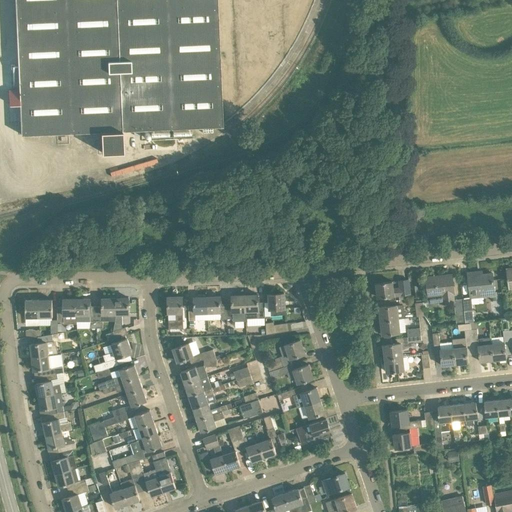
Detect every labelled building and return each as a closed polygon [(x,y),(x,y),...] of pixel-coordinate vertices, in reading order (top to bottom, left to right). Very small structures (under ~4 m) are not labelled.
[(14,0),(21,135),(100,131),(101,153),(123,152),(122,131),(222,126),(216,0),(14,0)] [(470,298),(462,299),(464,312),(465,324),(474,323),(471,298),(496,296),(495,291),(494,291),(492,273),(476,275),(476,272),(467,273),(470,298)] [(444,301),(454,300),(453,294),(454,294),(452,275),(444,276),(444,278),(440,279),(440,276),(426,278),(428,297),(443,295),(444,301)] [(399,281),(400,288),(393,289),(392,281),(376,283),(378,298),(410,294),(408,280),(399,281)] [(264,295),(265,302),(270,302),(270,310),(271,310),(271,315),(286,315),(286,308),(285,308),(284,301),(285,301),(284,293),(264,295)] [(246,311),(246,295),(232,296),(232,303),(227,303),(227,319),(233,319),(233,322),(246,321),(246,311)] [(246,295),(246,311),(253,311),(253,318),(259,318),(265,318),(265,302),(259,302),(258,295),(246,295)] [(168,313),(169,320),(169,329),(183,328),(183,296),(168,297),(168,313)] [(227,319),(227,303),(221,304),(220,296),(207,297),(208,320),(227,319)] [(208,320),(207,297),(194,297),(194,305),(189,305),(189,309),(189,321),(208,320)] [(102,306),(96,306),(96,328),(103,328),(103,321),(115,321),(116,321),(116,314),(115,298),(102,298),(102,306)] [(115,298),(116,314),(116,321),(115,321),(113,331),(115,338),(128,334),(126,327),(122,328),(122,314),(129,314),(129,298),(115,298)] [(52,299),(39,300),(40,317),(53,317),(52,299)] [(77,314),(77,299),(63,299),(64,307),(57,307),(58,320),(58,321),(64,321),(64,324),(77,324),(77,322),(77,314)] [(96,328),(96,306),(90,306),(90,299),(77,299),(77,314),(77,322),(90,321),(90,328),(96,328)] [(462,299),(455,299),(457,313),(464,312),(462,299)] [(40,317),(39,300),(26,300),(26,318),(40,317)] [(417,317),(424,316),(423,302),(415,303),(417,317)] [(381,321),(398,319),(404,318),(405,318),(404,305),(379,307),(380,313),(381,313),(382,321),(381,321)] [(404,318),(398,319),(381,321),(382,321),(383,328),(382,328),(382,335),(406,332),(404,318)] [(266,335),(278,333),(288,331),(287,323),(274,325),(274,322),(266,323),(266,335)] [(408,337),(421,335),(420,328),(407,329),(408,337)] [(453,348),(455,364),(468,363),(466,342),(472,342),(471,329),(464,330),(465,338),(452,339),(452,342),(453,348)] [(480,362),(493,360),(491,344),(490,338),(478,339),(477,329),(471,329),(472,342),(478,341),(480,362)] [(38,337),(41,336),(41,330),(26,330),(26,339),(38,337)] [(491,344),(493,360),(506,359),(505,347),(511,346),(509,330),(503,331),(504,342),(491,344)] [(33,357),(48,355),(58,354),(56,341),(53,341),(52,334),(41,336),(38,337),(38,343),(31,344),(33,357)] [(421,342),(421,335),(408,337),(395,338),(396,344),(383,345),(384,351),(385,351),(386,358),(386,359),(403,356),(401,343),(408,343),(408,344),(421,342)] [(95,373),(97,372),(109,368),(116,366),(114,359),(132,353),(127,339),(111,344),(114,351),(103,355),(105,361),(93,365),(95,373)] [(305,354),(301,340),(286,345),(290,359),(305,354)] [(424,343),(422,341),(419,346),(424,350),(427,346),(427,345),(424,343)] [(453,348),(452,342),(440,343),(440,346),(441,349),(440,349),(442,366),(455,364),(453,348)] [(205,360),(217,360),(216,356),(213,349),(202,353),(194,356),(189,343),(173,349),(178,362),(189,358),(191,363),(201,360),(204,360),(205,360)] [(58,354),(48,355),(33,357),(34,370),(42,369),(43,375),(57,373),(64,372),(61,353),(58,354)] [(423,368),(430,367),(429,353),(421,354),(423,368)] [(404,370),(403,356),(386,359),(386,358),(385,358),(385,359),(386,359),(387,366),(386,366),(387,372),(404,370)] [(276,370),(284,367),(281,360),(267,364),(270,372),(276,370)] [(106,381),(108,387),(111,386),(114,385),(124,382),(139,377),(135,364),(128,367),(128,366),(119,369),(121,375),(106,381)] [(293,364),(284,367),(276,370),(270,372),(272,378),(278,376),(288,373),(289,378),(296,376),(298,384),(307,381),(307,380),(313,378),(309,364),(294,369),(293,364)] [(208,376),(204,366),(204,365),(196,367),(196,366),(187,369),(187,370),(181,372),(185,384),(200,378),(208,376)] [(233,371),(234,373),(235,378),(236,380),(237,380),(251,375),(248,367),(233,371)] [(111,374),(109,368),(97,372),(99,378),(111,374)] [(57,373),(43,375),(44,382),(36,383),(39,396),(61,392),(62,392),(60,384),(53,386),(52,381),(58,379),(57,373)] [(253,382),(251,375),(237,380),(240,387),(253,382)] [(208,376),(200,378),(185,384),(189,396),(220,386),(218,381),(210,383),(208,376)] [(124,382),(114,385),(117,392),(126,389),(128,394),(143,388),(139,377),(124,382)] [(307,384),(281,394),(278,395),(280,400),(293,396),(297,408),(298,407),(299,408),(321,400),(316,387),(309,390),(307,384)] [(214,393),(221,390),(220,386),(189,396),(193,408),(208,403),(216,400),(214,393)] [(141,403),(147,401),(143,388),(128,394),(132,407),(141,403)] [(63,408),(63,405),(64,405),(61,392),(39,396),(41,409),(49,408),(50,414),(67,411),(66,407),(63,408)] [(244,397),(246,403),(259,399),(256,392),(244,397)] [(259,399),(246,403),(240,405),(244,418),(263,412),(259,399)] [(499,416),(511,414),(510,399),(497,400),(499,416)] [(299,408),(303,420),(305,425),(317,422),(315,416),(325,413),(321,400),(299,408)] [(497,400),(484,401),(485,408),(486,417),(499,416),(497,400)] [(477,409),(476,402),(463,404),(465,419),(478,418),(477,409)] [(197,420),(229,409),(227,404),(211,410),(208,403),(193,408),(197,420)] [(451,405),(453,420),(459,420),(465,419),(463,404),(451,405)] [(439,422),(440,430),(441,430),(441,431),(450,430),(449,425),(453,425),(453,420),(451,405),(438,406),(439,413),(439,422)] [(112,411),(114,417),(127,413),(124,407),(112,411)] [(208,430),(217,427),(215,421),(224,417),(224,415),(231,412),(230,409),(229,409),(197,420),(201,432),(208,430)] [(135,416),(128,418),(129,419),(132,429),(133,429),(154,422),(150,410),(144,412),(143,412),(135,414),(135,416)] [(409,419),(408,419),(407,410),(391,411),(393,426),(399,425),(399,429),(409,428),(422,427),(421,420),(410,421),(409,419)] [(59,419),(65,417),(68,417),(67,411),(50,414),(51,420),(44,422),(46,435),(62,432),(72,429),(71,422),(60,424),(59,419)] [(114,417),(112,411),(101,414),(103,421),(114,417)] [(426,426),(434,426),(433,412),(425,413),(426,426)] [(105,427),(129,419),(128,418),(127,413),(114,417),(103,421),(89,426),(94,440),(108,436),(105,427)] [(264,418),(268,429),(274,427),(270,416),(264,418)] [(317,422),(305,425),(305,426),(296,429),(302,444),(317,439),(316,436),(331,431),(326,418),(317,422)] [(133,429),(137,441),(158,434),(154,422),(133,429)] [(240,426),(234,428),(238,439),(244,437),(240,426)] [(238,439),(234,428),(228,430),(232,441),(238,439)] [(441,431),(441,430),(440,430),(435,431),(437,449),(443,448),(441,431)] [(49,448),(57,446),(58,453),(72,449),(76,448),(75,442),(71,443),(65,445),(62,432),(46,435),(49,448)] [(396,448),(412,446),(410,432),(394,434),(396,448)] [(220,445),(216,433),(203,438),(207,449),(220,445)] [(112,461),(115,468),(123,465),(134,462),(140,460),(145,458),(143,451),(147,450),(147,452),(156,449),(156,448),(162,446),(158,434),(137,441),(131,443),(134,454),(112,461)] [(115,444),(121,442),(118,434),(113,436),(115,444)] [(276,453),(274,447),(271,438),(259,442),(264,457),(276,453)] [(103,439),(97,441),(101,453),(106,451),(103,439)] [(288,446),(286,440),(280,442),(282,448),(288,446)] [(101,453),(97,441),(90,444),(92,456),(101,453)] [(249,455),(250,455),(252,462),(264,457),(259,442),(246,447),(249,455)] [(429,451),(428,443),(413,445),(414,453),(429,451)] [(56,473),(76,468),(77,467),(72,449),(58,453),(60,459),(52,461),(56,473)] [(463,451),(464,459),(473,457),(472,449),(463,451)] [(240,466),(238,459),(239,459),(236,450),(223,455),(228,470),(240,466)] [(449,462),(459,461),(458,450),(447,452),(449,462)] [(164,451),(155,455),(152,455),(154,462),(166,457),(164,451)] [(228,470),(223,455),(210,459),(213,467),(214,467),(216,474),(228,470)] [(149,489),(151,496),(164,492),(159,476),(156,469),(144,473),(140,460),(134,462),(140,479),(145,478),(149,489)] [(140,500),(138,493),(134,481),(140,479),(134,462),(123,465),(126,473),(130,471),(132,479),(121,483),(123,489),(128,504),(140,500)] [(86,479),(81,480),(77,467),(76,468),(56,473),(59,486),(67,484),(68,491),(87,485),(86,479)] [(110,483),(105,471),(99,473),(103,485),(110,483)] [(171,472),(159,476),(164,492),(176,487),(174,481),(171,472)] [(323,480),(326,489),(329,497),(351,490),(345,473),(323,480)] [(89,486),(91,492),(97,490),(95,484),(89,486)] [(304,487),(307,498),(309,504),(316,501),(310,484),(304,487)] [(483,486),(486,504),(495,503),(494,498),(492,484),(483,486)] [(78,494),(84,492),(89,491),(87,485),(68,491),(70,496),(63,499),(67,511),(82,507),(78,494)] [(309,504),(307,498),(302,499),(298,488),(285,493),(291,511),(306,511),(312,510),(309,504)] [(110,493),(113,502),(116,508),(128,504),(123,489),(110,493)] [(511,489),(494,493),(495,498),(497,511),(510,511),(510,509),(511,508),(511,489)] [(272,497),(276,508),(271,510),(271,511),(291,511),(285,493),(272,497)] [(342,511),(357,507),(352,494),(336,499),(326,502),(328,511),(342,511)] [(466,511),(462,495),(441,500),(443,511),(466,511)] [(98,511),(106,511),(103,500),(96,502),(98,511)] [(271,511),(271,510),(266,511),(262,501),(249,505),(251,511),(271,511)] [(417,511),(416,503),(399,505),(399,511),(417,511)]
